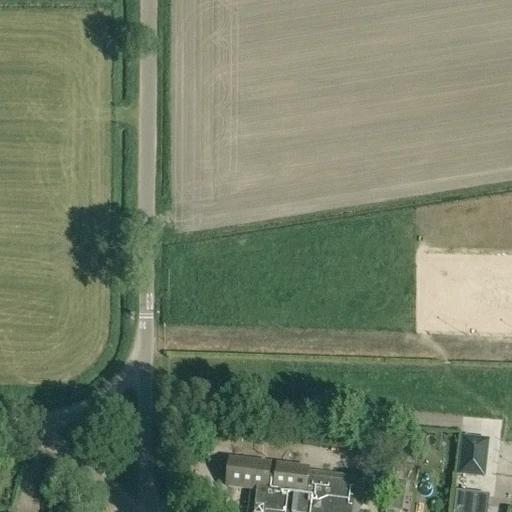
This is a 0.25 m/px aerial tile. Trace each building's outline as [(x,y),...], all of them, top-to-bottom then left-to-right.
[(301,431),(300,447),(384,456),(385,441),(301,431)] [(485,479),(489,440),(462,437),(458,476),(485,479)] [(278,467),(277,469),(269,469),(270,466),(230,461),(227,488),(254,491),(252,503),(251,502),(249,511),(357,511),(361,480),(307,474),(308,470),(278,467)] [(389,491),(404,493),(406,484),(390,482),(389,491)] [(469,511),(472,494),(453,492),(451,511),(469,511)]
